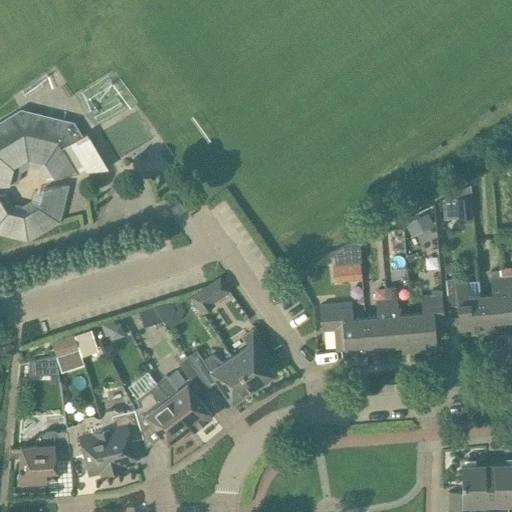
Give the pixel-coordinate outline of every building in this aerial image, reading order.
[(0,121),(0,185),(8,184),(16,180),(18,171),(29,165),(42,167),(48,178),(64,175),(68,173),(73,174),(86,167),(87,167),(96,163),(104,164),(106,155),(95,134),(86,132),(77,114),(81,97),(39,88),(34,110),(26,108),(0,121)] [(0,196),(0,227),(61,238),(69,189),(35,183),(32,202),(0,196)] [(472,212),(471,197),(456,198),(457,213),(472,212)] [(428,213),(406,223),(411,234),(433,224),(428,213)] [(500,229),(501,238),(511,237),(511,228),(500,229)] [(361,262),(358,238),(333,250),(335,265),(348,263),(360,262),(361,262)] [(348,263),(349,274),(355,278),(361,277),(360,262),(348,263)] [(501,277),(505,326),(511,325),(511,277),(511,276),(501,277)] [(505,326),(501,277),(490,278),(492,294),(480,295),(483,333),(495,332),(495,327),(505,326)] [(444,279),(447,306),(457,306),(460,330),(471,329),(471,334),(483,333),(480,295),(479,281),(467,282),(466,280),(456,281),(455,278),(444,279)] [(385,299),(385,288),(378,289),(375,293),(375,299),(385,299)] [(386,288),(386,299),(395,298),(395,288),(389,288),(386,288)] [(202,292),(192,299),(203,315),(213,308),(211,305),(202,292)] [(410,314),(414,351),(425,350),(425,345),(436,344),(434,322),(444,321),(441,296),(432,297),(432,295),(421,296),(422,313),(410,314)] [(386,299),(390,348),(401,347),(402,352),(414,351),(410,314),(398,315),(397,298),(386,299)] [(386,299),(375,300),(377,317),(365,318),(368,355),(380,354),(380,349),(390,348),(386,299)] [(155,305),(164,320),(175,317),(170,300),(155,305)] [(356,356),(368,355),(365,318),(353,319),(351,302),(320,305),(322,330),(333,329),(335,352),(344,351),(344,352),(356,351),(356,356)] [(155,305),(138,310),(143,327),(164,320),(155,305)] [(101,323),(105,335),(110,333),(111,339),(123,335),(119,323),(115,324),(113,320),(101,323)] [(249,345),(231,357),(253,389),(258,385),(260,389),(269,382),(267,379),(274,374),(267,363),(273,359),(253,329),(243,336),(249,345)] [(79,350),(78,348),(74,336),(53,343),(57,357),(79,350)] [(213,353),(193,367),(194,368),(207,388),(217,381),(232,403),(253,389),(231,357),(223,363),(213,353)] [(56,355),(49,357),(50,374),(50,382),(60,381),(56,355)] [(178,362),(186,373),(194,368),(193,367),(186,356),(178,362)] [(189,426),(190,426),(193,430),(212,416),(187,383),(178,390),(167,375),(156,383),(157,384),(189,426)] [(135,410),(138,421),(143,438),(146,448),(162,436),(168,443),(189,427),(190,426),(189,426),(157,384),(156,383),(136,398),(141,405),(135,410)] [(103,430),(113,471),(126,467),(125,465),(136,463),(131,441),(143,438),(135,410),(121,413),(115,410),(106,411),(102,418),(100,418),(103,430)] [(101,474),(113,471),(103,430),(100,418),(98,419),(93,415),(84,417),(80,423),(66,427),(67,431),(70,456),(84,453),(89,474),(100,472),(101,474)] [(71,459),(70,456),(67,431),(41,433),(36,438),(36,445),(21,446),(18,481),(57,479),(56,460),(71,459)] [(511,509),(511,463),(461,466),(462,491),(449,492),(450,511),(463,511),(474,511),(473,506),(508,505),(508,510),(511,509)]
